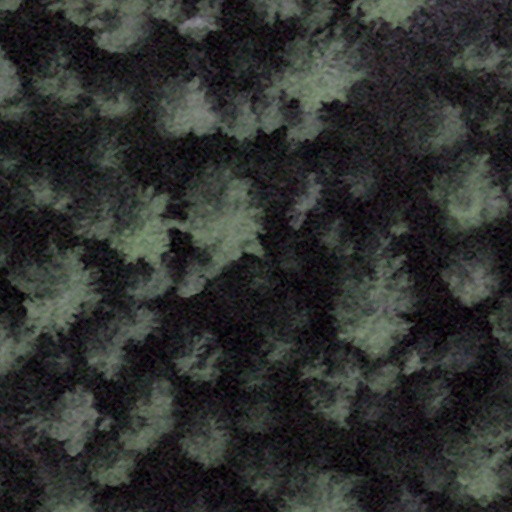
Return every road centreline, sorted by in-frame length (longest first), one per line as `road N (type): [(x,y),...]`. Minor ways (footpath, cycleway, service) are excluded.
road 1 (track): [(169,511),(175,258),(153,0)]
road 2 (track): [(0,417),(89,511)]
